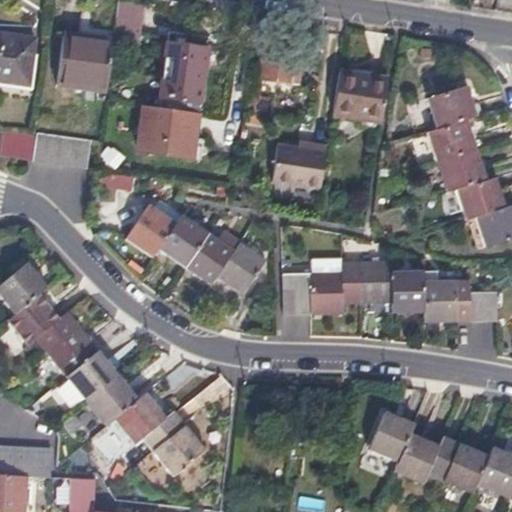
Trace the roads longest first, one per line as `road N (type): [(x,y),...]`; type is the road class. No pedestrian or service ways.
road 1 (residential): [(511,382),(422,362),(211,346),(153,317),(46,215),(0,188)]
road 2 (residential): [(280,0),(511,37)]
